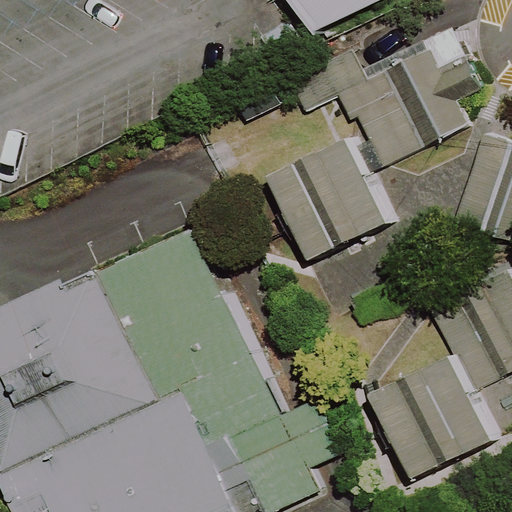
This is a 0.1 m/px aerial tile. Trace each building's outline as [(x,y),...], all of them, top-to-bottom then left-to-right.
[(379,0),(353,0),(362,12),(379,0)] [(486,72),(462,21),(367,66),(358,46),(291,77),(307,112),(347,93),(382,168),(469,127),(451,88),(486,72)] [(393,224),(353,134),(274,169),(314,259),(393,224)] [(511,235),(511,143),(480,223),(511,235)] [(341,511),(225,237),(136,274),(0,331),(0,406),(44,511),(341,511)] [(408,306),(398,283),(351,304),(360,326),(408,306)] [(511,399),(511,291),(463,313),(504,403),(511,399)] [(511,464),(511,436),(482,370),(402,405),(443,495),(511,464)]
